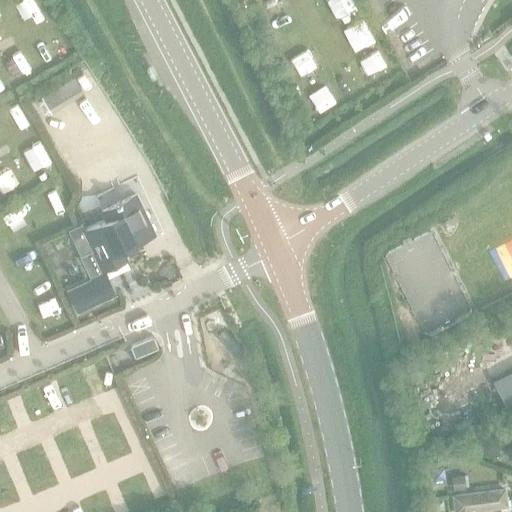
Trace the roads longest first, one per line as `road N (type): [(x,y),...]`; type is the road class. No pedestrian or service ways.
road 1 (tertiary): [(272,252),(511,90)]
road 2 (tertiary): [(272,252),(147,0)]
road 3 (tertiary): [(348,511),(330,407),(272,252)]
